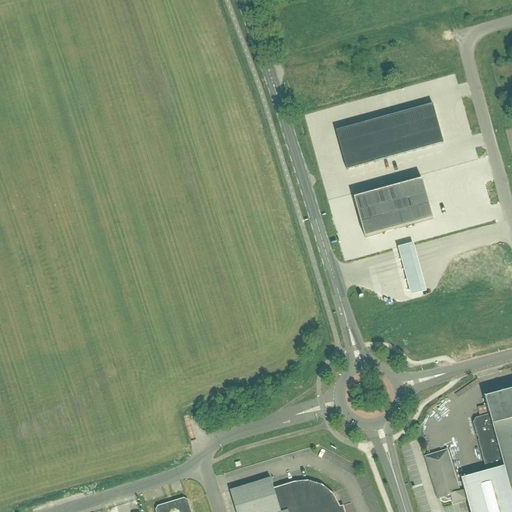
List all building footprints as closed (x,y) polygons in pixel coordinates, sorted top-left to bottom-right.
[(324,83),(305,88),(307,97),(327,91),(324,83)] [(433,105),(336,132),(347,171),(444,145),(433,105)] [(364,197),(355,200),(360,219),(365,239),(433,220),(422,181),(364,197)] [(414,244),(398,248),(399,254),(407,281),(411,296),(426,292),(422,276),(415,249),(414,246),(414,244)] [(486,470),(490,472),(504,468),(511,497),(511,391),(485,399),(489,415),(475,419),(473,423),(486,470)] [(465,501),(466,498),(465,493),(462,492),(460,493),(448,453),(445,452),(427,457),(426,460),(437,496),(439,495),(440,499),(444,498),(448,500),(451,499),(452,503),(455,504),(465,501)] [(230,492),(236,511),(337,511),(337,509),(330,497),(320,489),(308,485),(295,487),(275,493),(274,489),(271,479),(230,492)] [(184,499),(176,502),(158,507),(156,511),(155,511),(191,511),(188,501),(184,499)]
